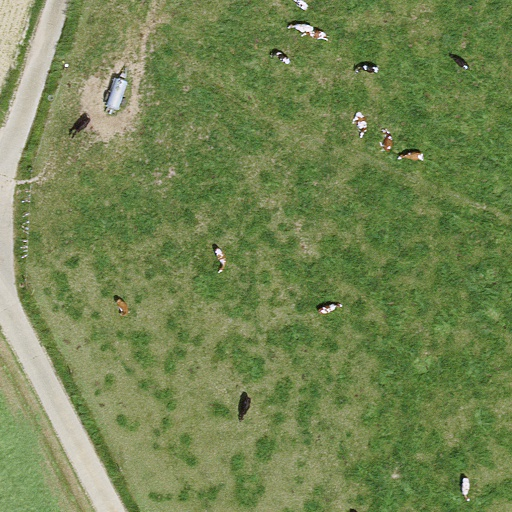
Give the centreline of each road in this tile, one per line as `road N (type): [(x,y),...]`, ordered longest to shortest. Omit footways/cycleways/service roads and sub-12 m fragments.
road 1 (track): [(0,302),(110,511)]
road 2 (track): [(0,146),(48,0)]
